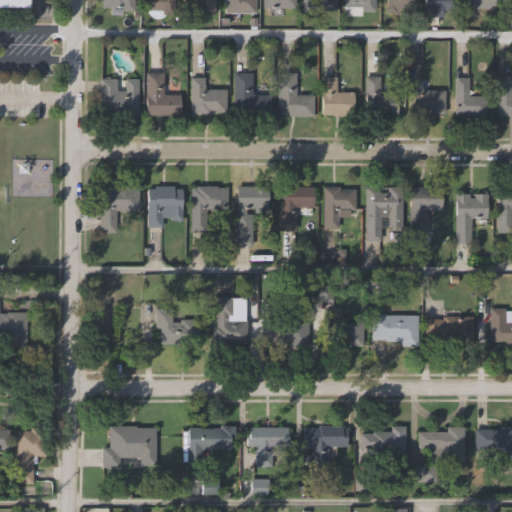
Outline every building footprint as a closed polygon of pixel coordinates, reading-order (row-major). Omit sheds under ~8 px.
[(25,0),(0,0),(0,10),(26,11),(25,0)] [(134,0),(134,12),(120,12),(120,7),(101,7),(101,0),(134,0)] [(174,0),(174,15),(164,14),(160,18),(156,19),(153,18),(149,16),(148,12),(148,10),(142,10),(142,0),(174,0)] [(217,0),(217,13),(196,13),(196,4),(182,4),(182,0),(217,0)] [(255,0),(255,14),(223,14),(223,0),(255,0)] [(295,0),(295,8),(261,7),(261,0),(295,0)] [(336,0),(336,9),(304,8),(304,0),(336,0)] [(376,0),(376,12),(361,12),(361,7),(343,7),(343,0),(376,0)] [(414,0),(414,9),(396,9),(396,12),(385,12),(385,0),(414,0)] [(442,17),(424,17),(424,0),(453,0),(453,10),(442,10),(442,17)] [(494,11),(494,0),(461,0),(461,11),(494,11)] [(182,92),(181,113),(145,113),(145,71),(163,71),(163,92),(182,92)] [(272,93),(272,115),(234,115),(234,71),(252,71),(252,92),(272,93)] [(312,93),(312,114),(287,114),(287,111),(276,111),(277,71),(293,71),(293,92),(312,93)] [(399,89),(399,114),(365,114),(365,75),(380,75),(380,89),(399,89)] [(511,118),(497,118),(497,75),(511,75),(511,87),(511,118)] [(227,87),(227,110),(213,110),(213,113),(190,113),(190,76),(204,76),(204,87),(227,87)] [(355,89),(355,114),(321,114),(321,76),(336,76),(336,89),(355,89)] [(469,95),(488,96),(488,115),(454,114),(454,76),(469,76),(469,95)] [(139,77),(139,113),(99,112),(100,77),(115,77),(115,88),(124,88),(124,77),(139,77)] [(445,88),(445,112),(432,112),(432,116),(410,116),(410,77),(423,77),(423,88),(445,88)] [(184,220),(171,220),(171,216),(163,216),(163,226),(147,226),(147,187),(156,187),(156,183),(176,184),(176,187),(184,187),(184,220)] [(229,209),(207,209),(207,231),(190,231),(190,186),(197,186),(197,183),(219,184),(219,186),(229,186),(229,209)] [(317,207),(297,207),(297,229),(279,229),(279,184),(317,184),(317,207)] [(403,226),(385,225),(385,218),(379,218),(379,240),(363,240),(364,184),(380,184),(380,190),(386,190),(386,185),(403,185),(403,226)] [(270,213),(255,213),(254,245),(236,245),(236,185),(270,185),(270,213)] [(444,210),(428,210),(428,233),(409,233),(409,185),(444,186),(444,210)] [(511,232),(497,232),(497,188),(509,188),(509,185),(511,185),(511,232)] [(140,186),(139,210),(117,209),(117,231),(100,231),(101,186),(140,186)] [(354,209),(337,209),(337,228),(321,228),(321,186),(340,186),(340,189),(354,189),(354,209)] [(489,218),(471,218),(471,243),(455,243),(455,191),(471,192),(471,196),(475,196),(475,191),(489,191),(489,218)] [(335,300),(317,300),(317,283),(335,283),(335,300)] [(250,346),(214,346),(214,324),(217,324),(217,296),(233,296),(233,315),(230,315),(230,319),(250,319),(250,346)] [(511,321),(511,346),(504,346),(504,341),(489,341),(489,306),(502,306),(502,310),(511,310),(511,321)] [(341,307),(341,328),(326,328),(326,307),(341,307)] [(199,320),(198,348),(177,348),(177,344),(159,344),(160,329),(154,329),(154,308),(171,308),(170,323),(179,323),(179,319),(199,320)] [(473,315),(473,347),(457,347),(457,341),(428,341),(428,317),(443,317),(443,308),(460,308),(460,315),(473,315)] [(0,311),(28,311),(28,345),(10,346),(10,340),(0,340),(0,311)] [(417,314),(417,346),(401,346),(401,342),(385,342),(385,339),(371,339),(371,313),(384,313),(384,314),(417,314)] [(311,320),(311,345),(288,345),(288,341),(263,341),(263,320),(311,320)] [(233,435),(233,448),(203,448),(203,469),(188,469),(188,427),(220,427),(220,423),(236,424),(236,435),(233,435)] [(511,455),(502,455),(502,447),(473,447),(473,426),(498,427),(498,423),(511,423),(511,455)] [(348,424),(348,444),(328,444),(328,466),(311,466),(312,446),(302,446),(302,427),(317,427),(317,424),(348,424)] [(405,424),(405,454),(360,454),(360,432),(371,432),(371,430),(390,430),(390,424),(405,424)] [(290,426),(290,445),(282,445),(282,453),(272,453),(272,465),(255,465),(255,446),(246,446),(246,434),(249,434),(249,425),(290,426)] [(465,425),(465,459),(432,459),(432,446),(417,446),(417,430),(445,430),(445,425),(465,425)] [(11,430),(11,451),(0,451),(0,428),(1,428),(1,430),(11,430)] [(34,458),(34,485),(18,485),(17,432),(30,432),(30,428),(47,428),(47,458),(34,458)] [(157,430),(157,467),(113,467),(113,471),(103,471),(103,450),(110,450),(110,428),(136,428),(136,430),(157,430)] [(437,464),(437,480),(414,480),(414,464),(437,464)] [(369,473),(369,491),(352,491),(352,473),(369,473)] [(266,481),(250,481),(250,496),(266,496),(266,481)]
